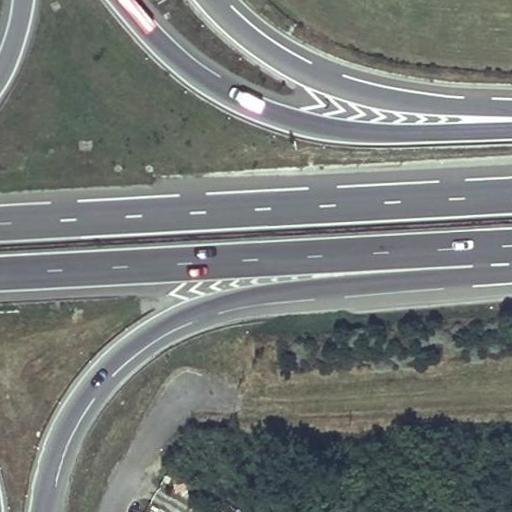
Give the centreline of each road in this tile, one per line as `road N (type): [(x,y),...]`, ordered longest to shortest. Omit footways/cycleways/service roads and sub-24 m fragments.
road 1 (trunk): [(40,511),(57,438),(81,398),(163,324),(210,304),(511,268)]
road 2 (trunk): [(511,196),(0,224)]
road 3 (trunk): [(0,273),(511,247)]
road 4 (trunk): [(511,128),(341,133),(277,117),(223,96),(184,69),(121,0)]
road 5 (trunk): [(511,115),(344,87),(284,63),(229,25),(209,0)]
road 6 (unclassified): [(108,511),(173,401),(190,394),(227,399)]
